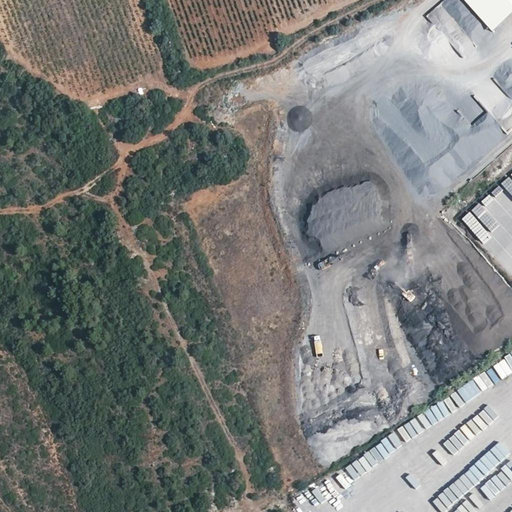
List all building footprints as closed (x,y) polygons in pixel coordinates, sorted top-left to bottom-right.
[(511,0),(464,0),(492,32),(511,14),(511,0)] [(511,352),(497,363),(506,376),(511,371),(511,352)] [(467,379),(473,393),(503,380),(497,366),(467,379)] [(449,397),(442,400),(449,414),(456,411),(449,397)] [(428,409),(435,422),(447,416),(439,403),(428,409)] [(423,430),(435,424),(427,410),(415,417),(423,430)] [(412,423),(380,437),(386,452),(418,437),(412,423)] [(375,445),(363,451),(370,465),(382,460),(375,445)] [(359,459),(335,472),(344,488),(368,475),(359,459)] [(337,491),(343,488),(335,474),(329,477),(337,491)] [(328,477),(311,486),(318,498),(334,489),(328,477)] [(310,496),(296,504),(299,511),(314,503),(310,496)] [(434,511),(444,511),(450,508),(439,496),(429,505),(434,511)]
